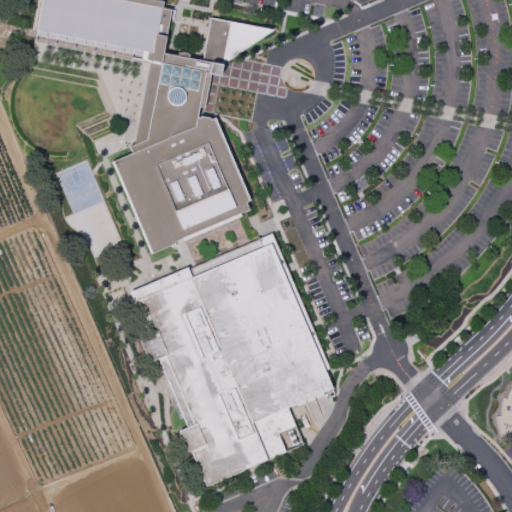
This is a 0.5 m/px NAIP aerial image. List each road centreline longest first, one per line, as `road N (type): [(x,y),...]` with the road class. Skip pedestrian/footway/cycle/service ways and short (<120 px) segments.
road 1 (residential): [(511,308),(379,439),(336,511)]
road 2 (residential): [(360,511),(393,454),(511,340)]
road 3 (residential): [(423,394),(511,494)]
